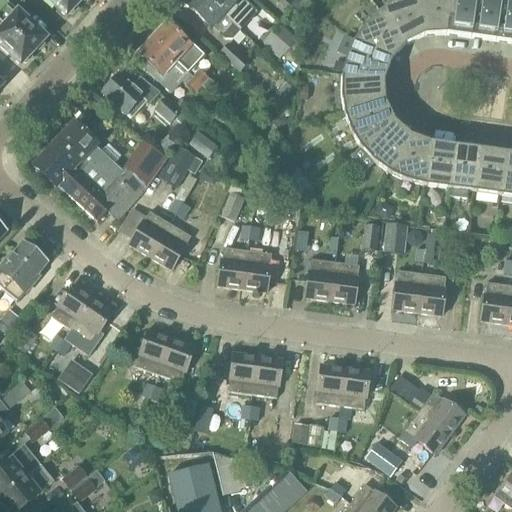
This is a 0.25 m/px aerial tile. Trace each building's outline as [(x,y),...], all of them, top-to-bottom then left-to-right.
[(0,0),(0,24),(32,55),(35,52),(38,52),(43,47),(43,44),(45,41),(17,15),(0,0)] [(78,5),(71,0),(45,0),(65,19),(67,17),(71,16),(76,11),(76,7),(78,5)] [(211,30),(220,38),(227,45),(235,45),(239,50),(248,41),(231,26),(203,0),(188,0),(183,6),(210,31),(211,30)] [(231,0),(203,0),(231,26),(242,13),(234,5),(235,4),(231,0)] [(389,25),(403,44),(405,47),(424,39),(425,39),(414,0),(405,0),(395,4),(379,13),(389,25)] [(446,38),(451,0),(414,0),(425,39),(444,37),(446,38)] [(451,0),(446,38),(471,41),(476,0),(451,0)] [(476,0),(471,41),(496,45),(502,2),(484,0),(476,0)] [(511,46),(511,0),(507,0),(507,3),(502,2),(496,45),(511,46)] [(405,47),(403,44),(389,25),(379,13),(378,14),(364,27),(354,41),(387,61),(391,63),(405,48),(405,47)] [(32,55),(0,24),(0,49),(19,68),(22,66),(25,66),(30,61),(30,57),(32,55)] [(152,43),(184,73),(201,89),(208,82),(200,74),(195,78),(191,74),(194,71),(192,68),(190,66),(197,59),(188,51),(188,49),(166,28),(152,43)] [(391,63),(387,61),(354,41),(353,42),(345,60),(341,77),(379,82),(383,83),(390,63),(391,63)] [(201,89),(184,73),(152,43),(138,58),(161,79),(162,78),(171,86),(178,79),(183,83),(186,80),(189,84),(185,88),(194,97),(201,89)] [(220,59),(241,79),(251,69),(230,49),(220,59)] [(383,83),(379,82),(341,77),(341,78),(340,97),(343,115),(369,108),(384,104),(383,84),(383,83)] [(118,78),(102,96),(126,119),(127,117),(131,121),(146,105),(141,101),(144,98),(133,88),(131,90),(118,78)] [(165,101),(155,113),(170,127),(180,115),(165,101)] [(384,104),(369,108),(343,115),(343,116),(349,134),(359,149),(371,140),(393,123),(384,105),(384,104)] [(393,123),(371,140),(359,149),(359,150),(372,164),(387,175),(408,138),(393,124),(393,123)] [(114,207),(107,215),(117,224),(142,196),(166,163),(143,144),(125,169),(120,174),(95,150),(95,148),(93,146),(96,142),(87,133),(83,137),(73,128),(53,149),(114,207)] [(199,137),(190,148),(208,161),(216,151),(199,137)] [(422,188),(428,149),(428,145),(409,138),(408,138),(387,175),(388,175),(405,183),(422,188)] [(429,146),(428,145),(428,149),(422,188),(424,188),(447,191),(453,149),(429,146)] [(114,207),(53,149),(33,170),(55,191),(57,189),(96,226),(107,215),(114,207)] [(201,164),(175,149),(157,181),(175,192),(186,173),(193,177),(201,164)] [(472,195),(478,152),(453,149),(447,191),(449,191),(447,199),(466,202),(467,194),(472,195)] [(503,156),(478,152),(472,195),(497,198),(503,160),(503,156)] [(511,161),(503,160),(497,198),(511,200),(511,161)] [(299,196),(286,180),(284,207),(299,196)] [(265,181),(255,192),(269,203),(278,192),(265,181)] [(230,197),(221,220),(234,225),(243,202),(230,197)] [(169,213),(176,217),(182,206),(175,202),(169,213)] [(182,206),(176,217),(183,221),(190,211),(182,206)] [(129,249),(149,261),(170,227),(149,215),(129,249)] [(385,226),(382,255),(397,257),(404,257),(407,229),(400,228),(385,226)] [(191,240),(170,227),(149,261),(170,274),(191,240)] [(360,252),(375,254),(378,230),(364,228),(360,252)] [(241,229),(239,241),(248,243),(250,230),(241,229)] [(259,231),(250,230),(248,243),(257,244),(259,231)] [(424,253),(423,266),(431,267),(435,238),(427,237),(426,237),(424,253)] [(327,252),(335,254),(337,242),(329,241),(327,252)] [(0,290),(3,293),(34,256),(22,246),(13,257),(10,255),(0,268),(0,290)] [(217,290),(241,293),(247,254),(223,251),(217,290)] [(415,253),(413,265),(423,266),(424,253),(415,252),(415,253)] [(247,254),(241,293),(265,297),(271,258),(247,254)] [(34,256),(3,293),(17,304),(23,296),(25,295),(39,279),(37,277),(46,266),(34,256)] [(305,302),(328,305),(334,266),(309,262),(305,302)] [(502,276),(510,277),(511,264),(503,263),(502,276)] [(334,266),(328,305),(353,308),(358,269),(334,266)] [(416,316),(421,278),(397,275),(393,313),(416,316)] [(421,278),(416,316),(439,319),(441,319),(445,281),(421,278)] [(503,328),(508,289),(485,286),(480,325),(503,328)] [(70,333),(92,301),(72,287),(50,320),(70,333)] [(511,289),(508,289),(503,328),(511,328),(511,289)] [(92,301),(70,333),(90,347),(112,315),(92,301)] [(0,323),(0,335),(3,338),(18,322),(9,314),(0,323)] [(25,332),(14,349),(25,357),(37,341),(25,332)] [(135,370),(157,378),(170,341),(148,333),(135,370)] [(49,349),(56,354),(63,344),(57,339),(49,349)] [(170,341),(157,378),(180,386),(193,349),(170,341)] [(70,349),(63,344),(56,354),(62,358),(70,349)] [(228,395),(252,398),(257,359),(233,356),(228,395)] [(257,359),(252,398),(276,401),(281,362),(257,359)] [(316,406),(340,410),(345,371),(320,368),(316,406)] [(345,371),(340,410),(364,413),(369,374),(345,371)] [(398,378),(388,391),(409,406),(419,393),(398,378)] [(149,402),(153,390),(145,387),(141,399),(149,402)] [(153,390),(149,402),(157,405),(161,393),(153,390)] [(432,396),(418,415),(449,439),(463,419),(432,396)] [(240,421),(249,422),(250,410),(242,409),(240,421)] [(182,410),(173,435),(186,440),(194,414),(182,410)] [(259,412),(250,410),(249,422),(257,423),(259,412)] [(449,439),(418,415),(404,434),(435,458),(449,439)] [(328,433),(336,434),(338,422),(330,421),(328,433)] [(346,423),(338,422),(336,434),(344,435),(346,423)] [(41,424),(24,437),(32,446),(49,433),(41,424)] [(292,446),(307,449),(310,429),(295,427),(292,446)] [(307,449),(320,450),(323,432),(323,431),(310,429),(307,449)] [(323,432),(320,450),(320,452),(342,456),(344,435),(336,434),(328,433),(323,432)] [(374,447),(364,460),(388,478),(398,464),(374,447)] [(0,502),(40,468),(25,449),(9,462),(12,465),(0,474),(0,502)] [(221,511),(210,465),(169,475),(178,511),(221,511)] [(53,484),(40,468),(0,502),(0,511),(21,511),(39,498),(38,497),(53,484)] [(62,483),(71,494),(87,481),(78,470),(62,483)] [(511,473),(503,486),(511,492),(511,473)] [(97,474),(87,481),(71,494),(80,505),(96,492),(96,491),(105,484),(97,474)] [(330,493),(340,500),(345,494),(334,486),(330,493)] [(364,487),(350,507),(356,511),(393,511),(395,510),(364,487)] [(340,500),(330,493),(325,499),(335,507),(340,500)]
